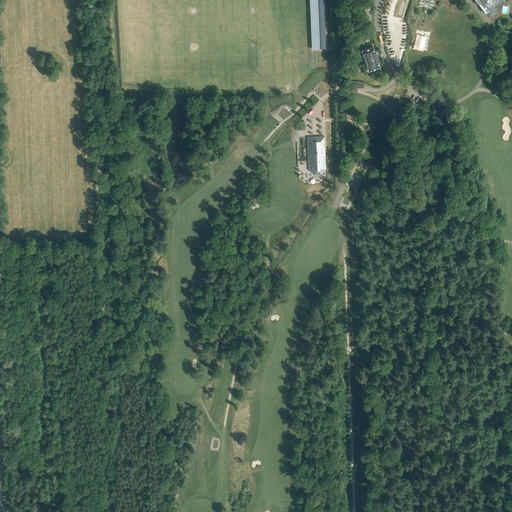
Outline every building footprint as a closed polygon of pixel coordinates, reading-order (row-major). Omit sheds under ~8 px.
[(322,0),(311,0),(312,0),(319,0),(320,11),(316,11),(318,49),(320,49),(325,49),(322,0)] [(474,0),(474,1),(475,3),(476,4),(477,4),(479,3),(488,16),(489,15),(491,17),(492,19),(495,19),(501,15),(502,6),(508,6),(508,1),(507,0),(474,0)] [(365,61),(378,57),(376,52),(375,52),(373,46),(361,50),(363,56),(364,56),(365,61)] [(378,57),(365,61),(367,65),(366,66),(368,72),(380,68),(378,62),(379,62),(378,57)] [(323,167),(325,167),(324,140),(317,141),(317,139),(315,139),(315,141),(308,141),(309,167),(311,167),(312,169),(313,171),(315,172),(317,173),(320,172),(322,171),(323,169),(323,167)]
